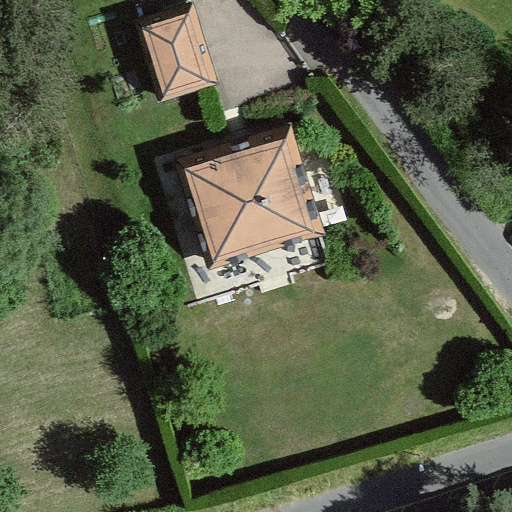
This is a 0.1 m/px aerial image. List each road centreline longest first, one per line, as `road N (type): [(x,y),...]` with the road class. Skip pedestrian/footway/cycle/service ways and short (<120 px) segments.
road 1 (residential): [(511,272),(311,0)]
road 2 (residential): [(356,511),(511,467)]
